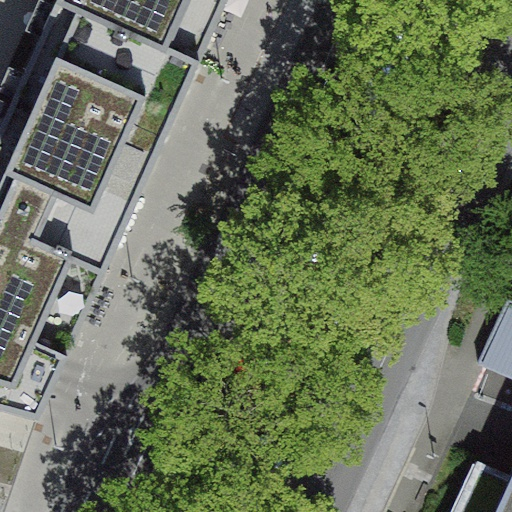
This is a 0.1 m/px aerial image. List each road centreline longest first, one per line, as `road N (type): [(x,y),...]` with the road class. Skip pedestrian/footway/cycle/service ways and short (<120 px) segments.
road 1 (secondary): [(351,0),(104,511)]
road 2 (secondary): [(320,511),(511,100)]
